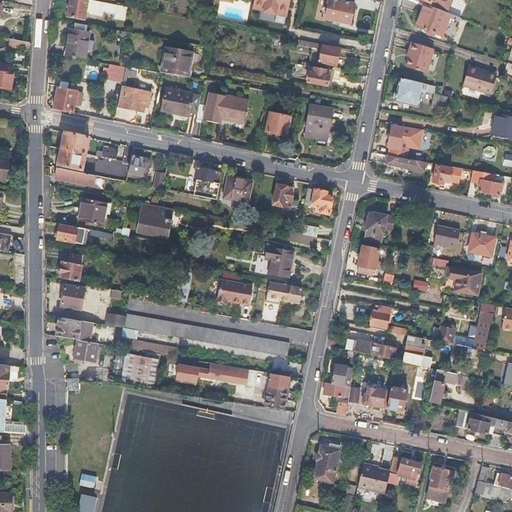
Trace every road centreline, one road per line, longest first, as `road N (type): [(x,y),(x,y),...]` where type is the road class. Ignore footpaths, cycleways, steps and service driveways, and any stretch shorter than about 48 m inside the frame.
road 1 (tertiary): [(39,511),(36,116)]
road 2 (residential): [(353,180),(36,116)]
road 3 (residential): [(353,180),(303,418)]
road 4 (residential): [(511,459),(303,418)]
road 5 (residential): [(353,180),(390,0)]
road 6 (residential): [(511,215),(353,180)]
